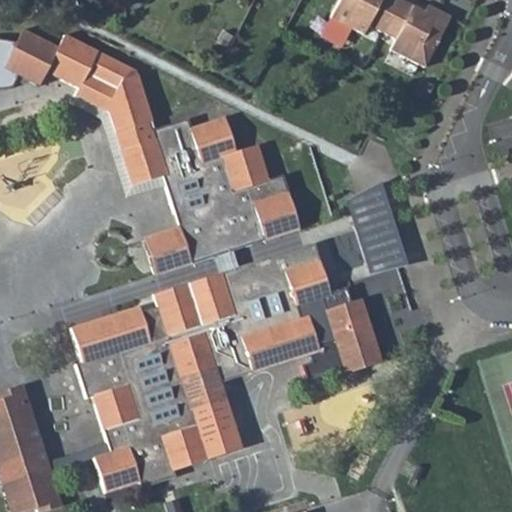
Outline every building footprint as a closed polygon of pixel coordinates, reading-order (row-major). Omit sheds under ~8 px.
[(421,14),(394,0),(337,0),(327,20),(360,37),(365,26),(392,40),(387,51),(421,69),(447,18),(432,10),(428,18),(421,14)] [(432,10),(425,7),(421,14),(428,18),(432,10)] [(40,73),(52,51),(18,32),(13,45),(0,42),(0,91),(6,90),(13,77),(32,88),(40,73)] [(70,98),(96,111),(118,68),(118,67),(59,38),(52,51),(40,73),(74,90),(70,98)] [(96,111),(102,115),(128,187),(159,178),(162,187),(176,227),(140,239),(153,277),(210,259),(229,253),(298,231),(279,177),(267,181),(255,147),(234,154),(221,119),(187,131),(183,120),(149,131),(146,125),(130,73),(118,67),(118,68),(96,111)] [(65,107),(91,120),(96,111),(70,98),(65,107)] [(91,120),(94,121),(121,200),(162,187),(159,178),(128,187),(102,115),(96,111),(91,120)] [(376,186),(340,202),(362,277),(398,267),(376,186)] [(68,329),(79,363),(72,365),(83,400),(89,398),(107,453),(91,458),(103,496),(137,485),(139,489),(171,479),(170,473),(190,467),(205,461),(178,381),(211,369),(217,384),(306,355),(317,351),(314,345),(305,317),(297,319),(293,307),(329,296),(328,295),(312,245),(235,269),(215,275),(150,296),(154,309),(139,313),(136,307),(68,329)] [(210,259),(215,275),(235,269),(229,253),(210,259)] [(343,374),(380,362),(353,287),(328,295),(329,296),(293,307),(297,319),(305,317),(314,345),(317,351),(306,355),(309,363),(300,366),(304,382),(342,370),(343,374)] [(20,385),(0,391),(0,393),(2,400),(0,400),(0,484),(9,511),(21,511),(33,508),(34,511),(47,511),(61,508),(20,385)]
